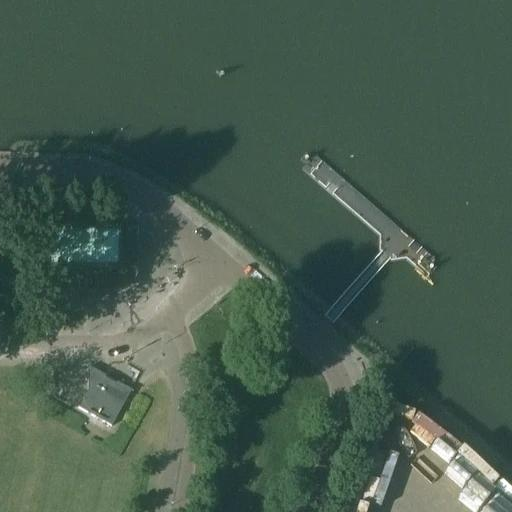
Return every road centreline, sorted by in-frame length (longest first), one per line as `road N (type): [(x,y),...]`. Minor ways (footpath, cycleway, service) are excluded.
road 1 (residential): [(218,265),(161,212),(111,181),(0,176)]
road 2 (residential): [(0,343),(90,344),(137,333),(218,265)]
road 3 (unclassified): [(310,511),(342,402),(337,375),(305,338)]
